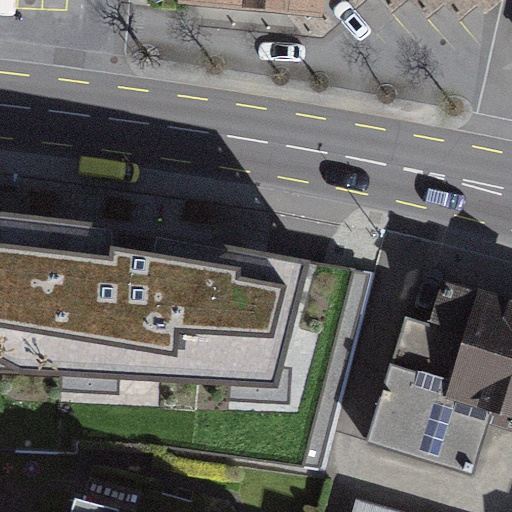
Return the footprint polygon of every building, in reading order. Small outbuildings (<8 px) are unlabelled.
[(174,0),(173,26),(308,36),(310,0),(174,0)] [(348,0),(498,11),(499,0),(348,0)] [(117,230),(0,214),(0,373),(63,376),(63,362),(119,365),(119,379),(231,384),(232,371),(280,374),(306,279),(262,271),(265,255),(153,235),(150,253),(117,249),(117,230)] [(511,417),(511,300),(445,281),(434,321),(406,313),(369,441),(466,468),(483,409),(511,417)] [(112,511),(69,500),(65,511),(112,511)] [(393,511),(357,502),(353,511),(393,511)]
